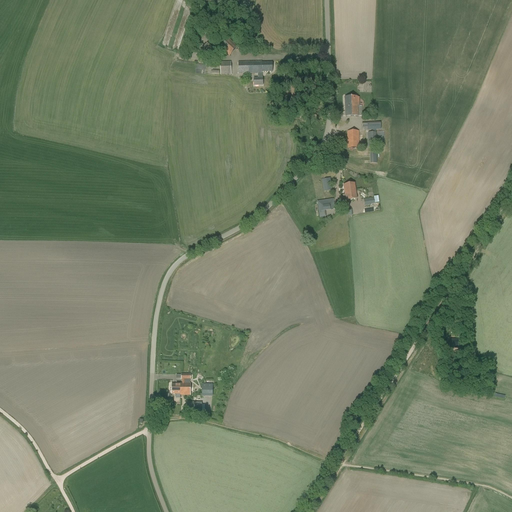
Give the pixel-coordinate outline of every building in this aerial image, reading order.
[(220,48),(229,56),(238,47),(229,38),(228,40),(225,37),(218,43),(221,47),(220,48)] [(219,53),(207,43),(200,51),(212,61),(219,53)] [(231,62),(220,62),(220,75),(231,75),(231,62)] [(238,74),(258,74),(258,73),(262,73),(262,72),(272,72),(272,63),(262,63),(262,62),(238,63),(238,74)] [(258,73),(258,74),(258,78),(254,78),(254,86),(263,86),(262,78),(262,73),(258,73)] [(358,108),(357,97),(345,98),(345,117),(358,116),(362,116),(362,108),(358,108)] [(380,130),(380,122),(362,123),(362,130),(380,130)] [(359,131),(347,131),(347,149),(359,148),(359,131)] [(376,132),(368,133),(368,148),(377,147),(376,132)] [(357,199),(354,184),(343,185),(346,201),(357,199)] [(334,199),(317,201),(320,218),(326,217),(325,211),(330,210),(335,209),(334,199)] [(184,383),(184,379),(182,379),(182,383),(180,383),(180,384),(180,394),(180,395),(190,395),(190,383),(184,383)] [(171,394),(180,394),(180,384),(172,384),(171,394)] [(213,384),(202,384),(202,397),(213,397),(213,384)] [(202,404),(202,403),(189,403),(189,413),(204,413),(204,404),(202,404)]
